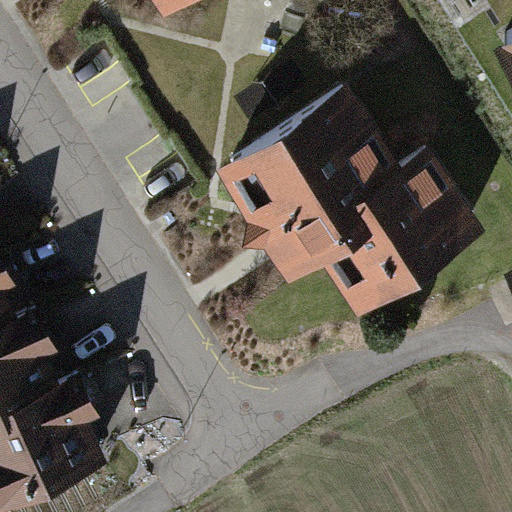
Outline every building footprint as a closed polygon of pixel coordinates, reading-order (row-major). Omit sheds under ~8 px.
[(511,46),(511,12),(497,22),(511,46)] [(343,84),(232,156),(256,193),(277,197),(306,240),(325,229),(346,259),(372,264),(395,250),(401,261),(471,216),(425,146),(390,169),(384,159),(390,155),(343,84)] [(0,320),(11,315),(0,290),(0,272),(7,269),(0,253),(0,320)] [(11,315),(0,320),(0,404),(54,381),(36,341),(49,335),(35,305),(11,315)] [(54,381),(0,404),(0,490),(97,447),(78,406),(91,401),(77,370),(54,381)]
